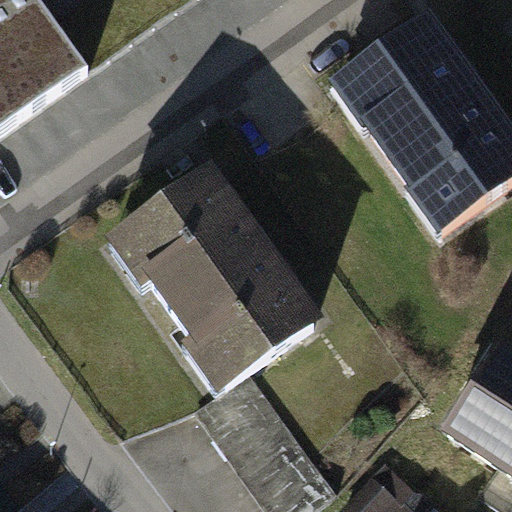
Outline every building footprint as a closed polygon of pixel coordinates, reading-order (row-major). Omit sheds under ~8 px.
[(30,0),(0,0),(0,152),(60,105),(94,79),(30,0)] [(391,67),(346,101),(444,230),(511,178),(511,118),(443,28),(391,67)] [(180,213),(132,245),(226,387),(322,323),(227,182),(180,213)] [(511,346),(506,343),(452,433),(511,469),(511,346)] [(258,377),(207,417),(280,511),(335,511),(352,499),(258,377)] [(357,504),(364,511),(435,511),(437,511),(397,467),(357,504)]
